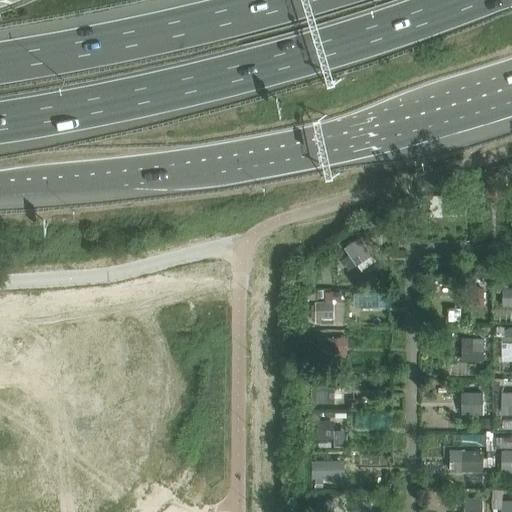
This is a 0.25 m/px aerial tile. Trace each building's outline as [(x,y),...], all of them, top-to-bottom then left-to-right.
[(346,244),(357,263),(374,253),(362,234),(346,244)] [(317,267),(317,284),(329,284),(329,267),(317,267)] [(511,306),(511,287),(503,288),(503,306),(511,306)] [(486,307),(486,289),(464,289),(464,306),(486,307)] [(336,319),(336,303),(317,303),(317,319),(336,319)] [(460,362),(483,362),(483,339),(460,339),(460,362)] [(511,360),(511,342),(503,342),(503,361),(511,360)] [(317,343),(317,364),(329,364),(329,344),(317,343)] [(318,404),(337,404),(337,383),(318,383),(318,404)] [(483,415),(483,393),(460,392),(460,415),(483,415)] [(511,392),(503,392),(503,415),(511,415),(511,392)] [(336,440),(336,423),(317,423),(317,440),(336,440)] [(486,474),(486,450),(465,450),(465,474),(486,474)] [(511,474),(511,450),(501,451),(501,474),(511,474)] [(340,479),(340,462),(317,462),(317,479),(340,479)] [(464,511),(482,511),(483,500),(464,500),(464,511)] [(336,511),(336,503),(317,503),(316,511),(336,511)] [(511,511),(511,503),(503,503),(502,511),(511,511)]
